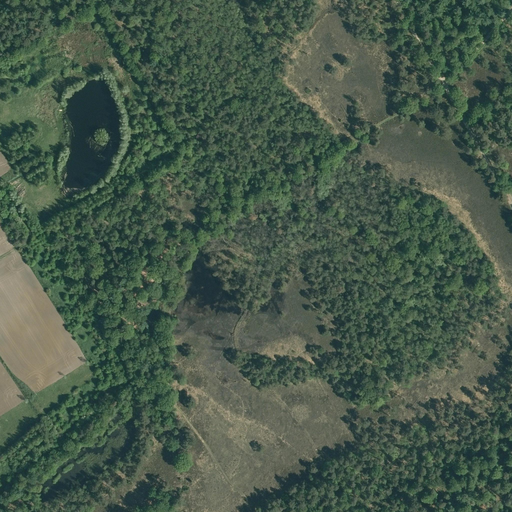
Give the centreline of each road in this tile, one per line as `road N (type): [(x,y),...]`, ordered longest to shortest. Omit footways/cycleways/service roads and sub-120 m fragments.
road 1 (track): [(237,511),(238,489),(168,401),(164,317),(183,258),(208,228),(444,85)]
road 2 (track): [(511,437),(392,511)]
road 3 (track): [(511,201),(444,85)]
